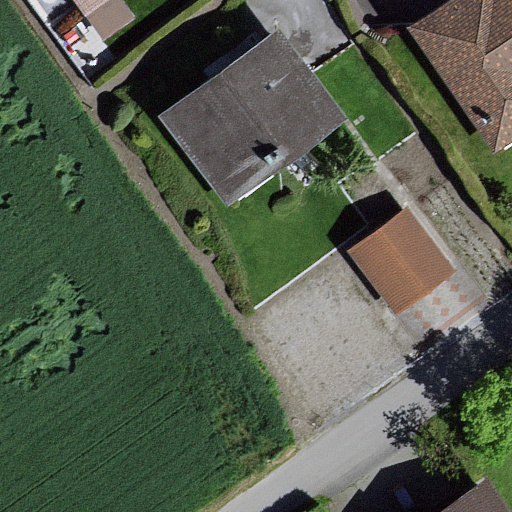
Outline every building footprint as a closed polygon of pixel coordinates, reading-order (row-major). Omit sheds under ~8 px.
[(70,0),(104,54),(142,31),(121,5),(127,0),(70,0)] [(511,0),(439,0),(402,25),(490,156),(511,140),(511,0)] [(277,29),(166,114),(235,203),(345,117),(277,29)] [(408,204),(355,245),(402,305),(455,264),(408,204)] [(511,511),(511,494),(495,468),(425,511),(511,511)]
